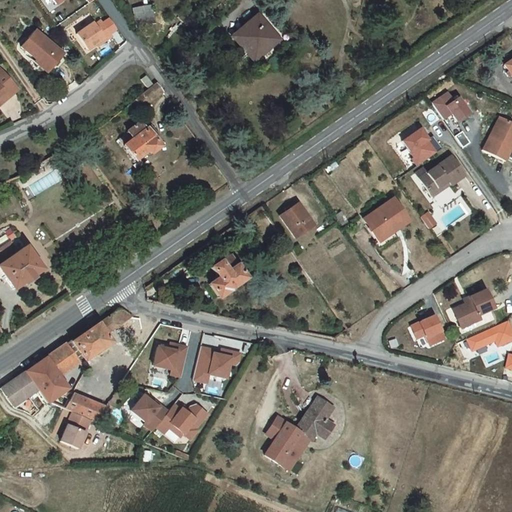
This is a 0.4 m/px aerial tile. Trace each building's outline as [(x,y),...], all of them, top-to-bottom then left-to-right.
[(30,0),(34,4),(36,2),(45,14),(59,3),(57,0),(30,0)] [(68,0),(77,11),(84,6),(80,0),(68,0)] [(150,3),(134,9),(139,23),(155,17),(150,3)] [(266,56),(244,30),(218,50),(241,77),(266,56)] [(98,52),(88,37),(80,42),(78,39),(63,48),(74,64),(87,55),(89,58),(98,52)] [(7,61),(22,74),(26,70),(39,80),(50,68),(21,44),(7,61)] [(33,87),(39,80),(26,70),(22,74),(20,76),(33,87)] [(511,98),(511,72),(496,83),(508,101),(511,98)] [(462,94),(454,99),(449,90),(431,101),(443,120),(454,113),(459,122),(474,113),(462,94)] [(141,97),(112,119),(117,125),(126,118),(129,121),(147,106),(141,97)] [(119,156),(111,162),(121,176),(133,168),(135,171),(143,166),(137,157),(144,152),(138,144),(134,147),(128,139),(114,149),(119,156)] [(481,163),(478,169),(498,179),(508,184),(511,176),(511,165),(505,162),(511,148),(495,139),(488,151),(479,147),(473,159),(481,163)] [(411,147),(394,159),(405,176),(404,177),(409,184),(433,166),(424,153),(419,157),(411,147)] [(406,191),(421,212),(439,199),(442,203),(457,193),(456,192),(451,186),(443,174),(418,191),(414,186),(406,191)] [(439,199),(421,212),(424,216),(442,203),(439,199)] [(359,238),(373,257),(401,237),(387,218),(359,238)] [(304,244),(289,223),(271,235),(287,257),(304,244)] [(142,253),(149,248),(145,243),(138,248),(142,253)] [(0,256),(1,255),(0,252),(0,305),(26,288),(10,265),(2,272),(0,269),(0,256)] [(236,289),(219,265),(199,279),(204,287),(196,293),(207,308),(236,289)] [(117,324),(130,320),(127,309),(114,313),(117,324)] [(484,327),(476,309),(462,314),(464,321),(455,324),(445,327),(453,346),(470,339),(468,334),(484,327)] [(410,323),(416,340),(426,336),(429,345),(447,339),(439,314),(410,323)] [(453,317),(455,324),(464,321),(462,314),(453,317)] [(110,319),(59,355),(70,370),(99,351),(93,344),(119,325),(110,319)] [(52,359),(34,372),(44,387),(63,375),(52,359)] [(158,364),(147,361),(142,379),(160,384),(158,389),(169,392),(177,363),(167,360),(165,366),(158,364)] [(204,368),(190,364),(183,388),(196,392),(197,391),(213,396),(217,381),(224,383),(227,380),(229,372),(211,367),(210,369),(209,372),(203,371),(204,368)] [(34,372),(24,379),(35,394),(44,387),(34,372)] [(11,387),(13,390),(27,406),(35,416),(55,403),(44,387),(35,394),(24,379),(11,387)] [(196,392),(183,388),(181,396),(194,400),(196,392)] [(13,390),(0,398),(0,420),(2,423),(27,406),(13,390)] [(90,421),(60,408),(53,424),(62,428),(80,435),(84,437),(90,421)] [(131,409),(118,423),(132,436),(130,438),(138,445),(142,441),(155,426),(147,419),(145,422),(140,417),(131,409)] [(315,436),(321,426),(307,415),(285,447),(298,456),(300,457),(304,451),(312,457),(323,442),(315,436)] [(155,426),(142,441),(150,448),(155,442),(165,452),(168,449),(175,455),(183,447),(181,445),(194,431),(183,421),(177,423),(175,426),(173,428),(169,424),(168,425),(161,419),(155,426)] [(80,435),(62,428),(49,458),(66,466),(80,435)] [(266,434),(255,450),(264,456),(268,459),(265,463),(261,460),(253,471),(276,487),(298,456),(285,447),(266,434)]
